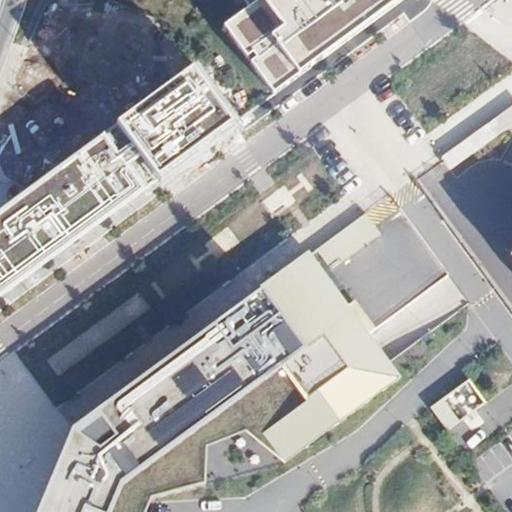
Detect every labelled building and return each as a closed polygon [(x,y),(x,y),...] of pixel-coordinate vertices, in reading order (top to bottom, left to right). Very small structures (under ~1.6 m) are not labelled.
[(258,0),(225,27),(247,60),(274,95),(403,0),(258,0)] [(194,69),(118,125),(155,177),(232,128),(194,69)] [(0,295),(142,190),(104,136),(0,214),(0,295)] [(398,372),(310,258),(260,297),(277,323),(231,357),(214,333),(96,421),(113,447),(99,458),(70,440),(38,511),(82,511),(83,510),(87,511),(111,511),(122,491),(285,374),(326,432),(398,372)] [(418,296),(430,315),(460,296),(448,277),(418,296)] [(433,408),(450,432),(490,405),(473,381),(433,408)]
